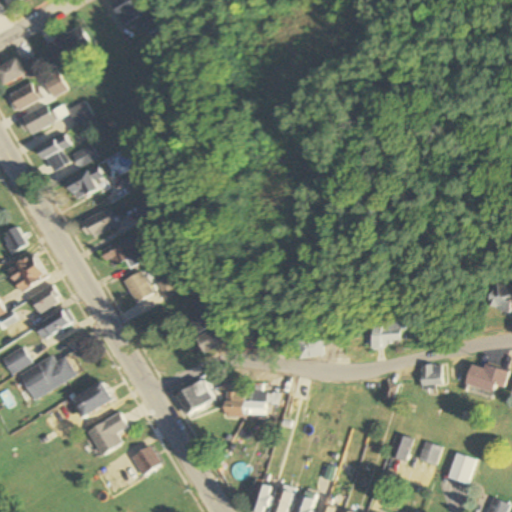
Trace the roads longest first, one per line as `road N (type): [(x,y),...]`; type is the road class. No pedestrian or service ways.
road 1 (secondary): [(0,141),(214,511)]
road 2 (residential): [(511,341),(369,371),(233,361),(150,394)]
